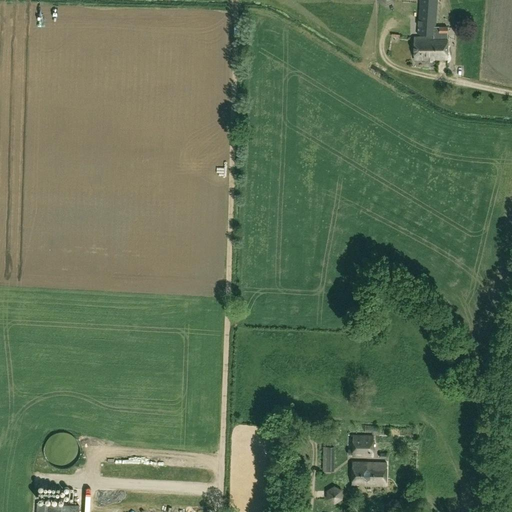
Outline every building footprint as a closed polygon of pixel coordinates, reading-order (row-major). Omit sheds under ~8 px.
[(415,60),(448,59),(447,27),(435,27),(437,0),(419,0),(417,34),(435,36),(435,37),(414,38),(415,60)] [(373,436),(354,436),(353,456),(373,457),(373,436)] [(323,462),(323,470),(334,471),(334,447),(324,447),(317,447),(317,462),(323,462)] [(129,459),(124,463),(128,468),(133,464),(129,459)] [(132,466),(138,468),(140,462),(134,460),(132,466)] [(352,485),(386,486),(387,463),(352,462),(352,485)] [(327,499),(334,503),(341,499),(341,491),(334,487),(327,491),(316,491),(316,499),(327,499)] [(180,498),(178,511),(195,511),(197,500),(180,498)]
